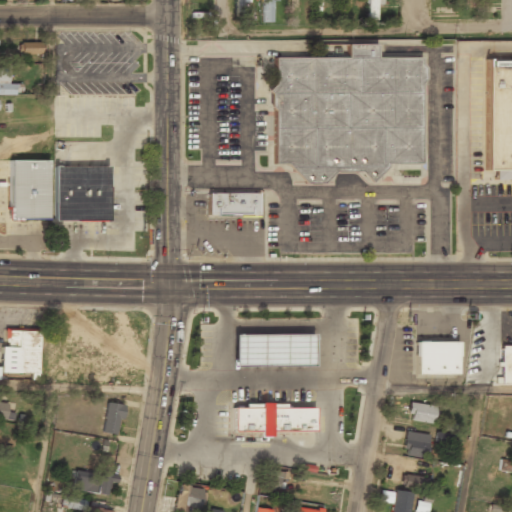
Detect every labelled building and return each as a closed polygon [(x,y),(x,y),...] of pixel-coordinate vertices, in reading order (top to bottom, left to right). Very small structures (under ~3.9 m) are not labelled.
[(247,0),(234,0),(234,10),(247,10),(247,0)] [(272,0),(260,0),(260,23),(272,23),(272,0)] [(286,0),(286,19),(294,19),(294,0),(286,0)] [(322,23),(322,0),(312,0),(312,23),(322,23)] [(338,0),(338,23),(347,23),(347,0),(338,0)] [(366,0),(366,21),(376,21),(376,0),(366,0)] [(39,54),(39,42),(17,42),(17,54),(39,54)] [(419,171),(418,58),(374,58),(373,45),(344,45),(344,59),(270,59),(270,166),(294,166),(295,172),(419,171)] [(483,171),(492,171),(492,181),(511,181),(511,59),(483,59),(483,171)] [(7,67),(0,66),(0,94),(19,94),(19,84),(7,84),(7,67)] [(46,221),(45,161),(5,161),(5,221),(46,221)] [(105,167),(50,167),(50,221),(105,221),(105,167)] [(256,193),(206,193),(206,216),(256,216),(256,193)] [(38,331),(4,330),(4,347),(0,346),(0,373),(37,374),(38,331)] [(232,335),(232,366),(310,366),(310,334),(232,335)] [(414,341),(414,374),(454,374),(454,341),(414,341)] [(511,382),(511,346),(499,346),(499,383),(511,382)] [(6,403),(0,402),(0,418),(12,421),(13,413),(5,411),(6,403)] [(434,406),(409,402),(406,419),(431,424),(434,406)] [(116,418),(121,419),(123,404),(104,403),(101,432),(115,434),(116,418)] [(231,408),(231,431),(257,431),(257,436),(269,436),(269,431),(312,431),(312,407),(283,407),(283,403),(243,403),(243,408),(231,408)] [(455,423),(443,422),(442,432),(434,431),(433,441),(453,443),(455,423)] [(402,456),(425,457),(427,433),(404,432),(402,456)] [(511,472),(511,459),(498,460),(498,472),(511,472)] [(72,470),(70,490),(106,494),(108,482),(115,483),(116,474),(86,470),(86,472),(72,470)] [(282,480),(283,471),(263,470),(263,487),(278,488),(278,479),(282,480)] [(400,485),(421,492),(425,479),(404,472),(400,485)] [(188,511),(189,507),(198,508),(200,487),(176,485),(173,511),(185,511),(188,511)] [(378,501),(390,503),(389,511),(407,511),(410,493),(379,489),(378,501)] [(85,500),(65,498),(64,508),(84,510),(85,500)] [(425,511),(428,503),(416,499),(412,511),(416,511),(425,511)]
